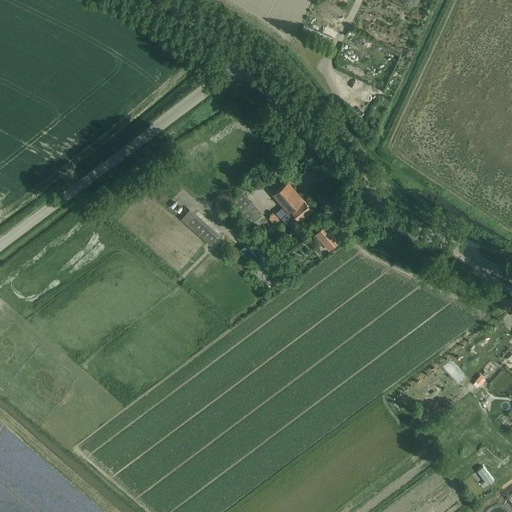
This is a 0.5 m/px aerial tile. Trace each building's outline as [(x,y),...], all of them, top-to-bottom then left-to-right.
[(300,221),(312,209),(288,181),(274,194),(290,212),(281,221),(284,224),(294,214),(300,221)] [(260,214),(243,193),(232,202),(250,224),(260,214)] [(211,244),(218,235),(188,211),(181,219),(211,244)] [(280,222),(274,216),(271,219),(277,225),(280,222)] [(329,250),(340,241),(326,225),(316,234),(329,250)] [(252,239),(239,251),(248,261),(261,249),(252,239)] [(272,263),(266,266),(269,274),(276,272),(272,263)] [(483,466),(477,471),(488,484),(494,480),(483,466)]
